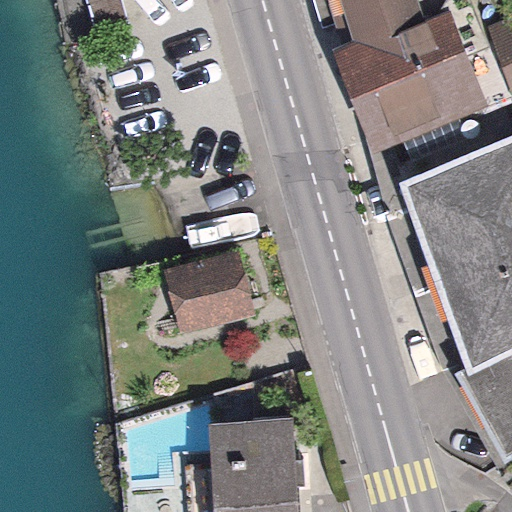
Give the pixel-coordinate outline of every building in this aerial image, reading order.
[(339,0),(354,44),(473,1),(472,0),(339,0)] [(473,1),(354,44),(383,123),(466,93),(453,57),(488,44),(473,1)] [(511,18),(498,22),(511,74),(511,18)] [(511,145),(407,182),(505,438),(511,434),(511,145)] [(159,273),(174,328),(263,304),(249,249),(159,273)] [(214,463),(186,465),(188,511),(293,511),(288,415),(211,419),(214,463)]
